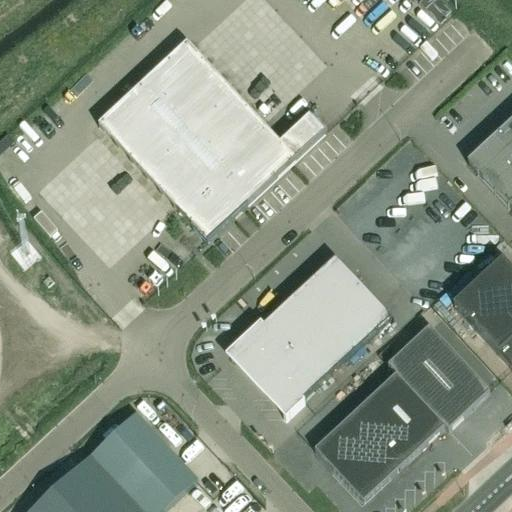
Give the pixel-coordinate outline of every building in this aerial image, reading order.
[(155,24),(176,3),(173,0),(162,0),(146,15),(155,24)] [(187,47),(98,129),(207,247),(325,137),(309,120),(280,147),(187,47)] [(511,125),(468,167),(511,215),(511,125)] [(261,333),(232,360),(287,418),(284,422),(286,424),(305,407),(304,405),(391,322),(336,263),(264,330),(261,327),(258,330),(261,333)] [(511,273),(503,263),(453,310),(511,373),(511,273)] [(396,379),(315,455),(361,505),(397,471),(400,474),(445,432),(448,435),(490,397),(429,332),(388,371),(396,379)] [(92,460),(36,511),(169,511),(198,485),(136,419),(95,458),(92,460)]
